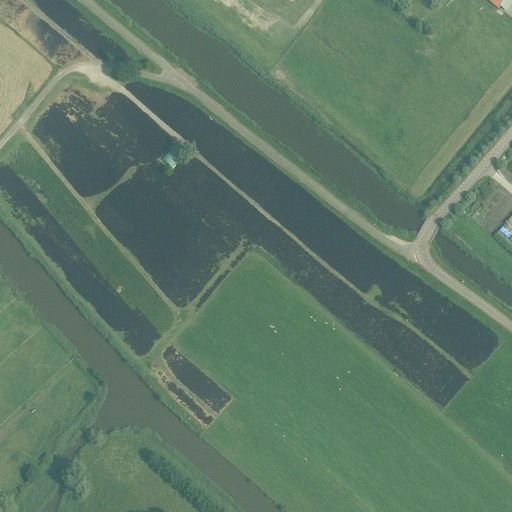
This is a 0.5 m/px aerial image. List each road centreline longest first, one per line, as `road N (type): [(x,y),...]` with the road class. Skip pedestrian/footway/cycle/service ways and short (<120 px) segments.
road 1 (track): [(90,64),(468,376)]
road 2 (unclassified): [(421,252),(388,243),(180,79)]
road 3 (unclassified): [(0,143),(60,74),(81,65),(180,79)]
road 4 (tertiary): [(421,252),(437,217),(511,131)]
road 5 (unclassified): [(180,79),(84,0)]
road 6 (tertiary): [(511,329),(421,252)]
